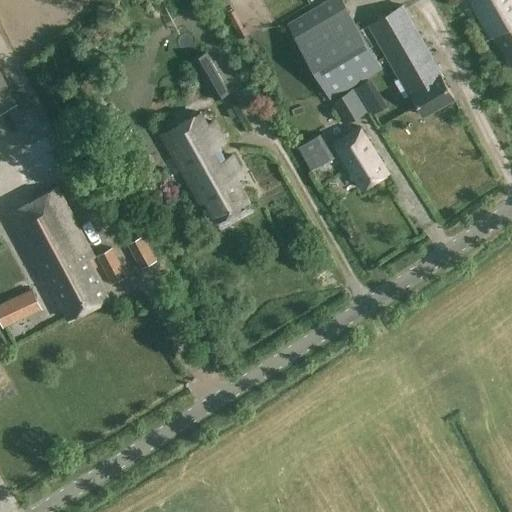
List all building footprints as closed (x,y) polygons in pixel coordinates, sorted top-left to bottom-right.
[(328,98),(381,69),(343,0),(326,0),(286,23),(328,98)] [(409,0),(423,28),(442,19),(433,0),(409,0)] [(510,65),(511,63),(511,0),(469,0),(491,37),(494,36),(510,65)] [(424,115),(453,98),(440,75),(442,74),(402,5),(369,24),(409,94),(411,93),(424,115)] [(240,39),(250,34),(245,26),(244,27),(236,31),(240,39)] [(191,60),(213,100),(226,93),(203,53),(191,60)] [(0,111),(17,102),(0,70),(0,111)] [(343,124),(366,111),(353,87),(330,100),(343,124)] [(218,221),(250,203),(236,179),(243,175),(231,155),(225,158),(219,146),(224,142),(213,121),(207,125),(200,112),(161,134),(201,203),(206,200),(218,221)] [(362,188),(388,172),(360,127),(334,143),(362,188)] [(334,157),(320,132),(297,145),(311,170),(334,157)] [(68,318),(108,297),(89,260),(94,257),(57,187),(8,213),(50,293),(54,291),(68,318)] [(157,259),(144,234),(126,243),(140,268),(157,259)] [(95,255),(111,283),(126,276),(111,246),(95,255)] [(0,319),(3,326),(41,308),(31,289),(0,303),(0,319)] [(0,360),(0,393),(13,387),(0,360)]
